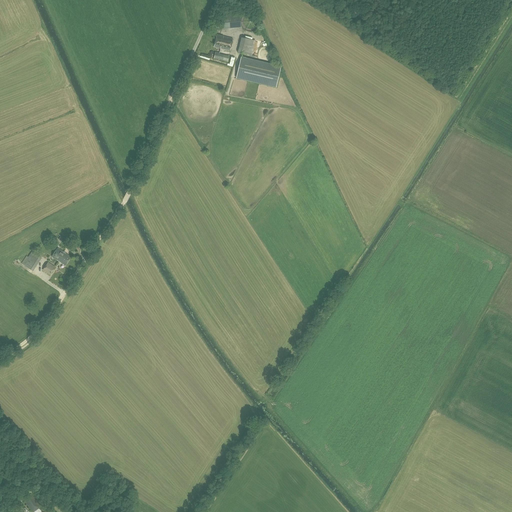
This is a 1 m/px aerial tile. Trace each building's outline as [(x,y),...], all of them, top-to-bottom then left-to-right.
[(220,13),(221,28),(240,26),(239,11),(220,13)] [(220,48),(230,50),(233,39),(223,36),(217,34),(214,47),(220,48)] [(238,52),(251,55),(255,40),(242,37),(238,52)] [(214,58),(227,61),(229,55),(215,52),(214,58)] [(236,78),(276,87),(281,66),(241,57),(236,78)] [(52,256),(65,265),(71,257),(58,248),(52,256)] [(23,264),(33,270),(41,258),(32,251),(23,264)] [(43,270),(50,275),(55,267),(48,262),(43,270)] [(49,511),(47,511),(43,511),(42,511),(41,511),(39,508),(41,507),(30,493),(23,499),(32,511),(49,511)]
